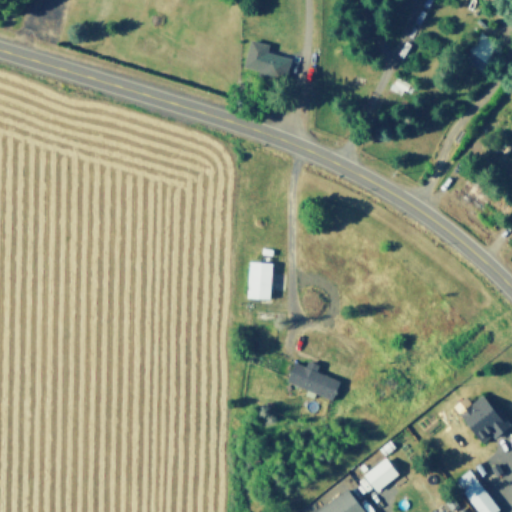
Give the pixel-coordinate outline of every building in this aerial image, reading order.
[(399,37),(407,23),(414,28),(406,42),(399,37)] [(461,52),(474,25),(505,40),(493,67),(485,63),(461,52)] [(233,67),(243,39),(286,54),(276,82),(233,67)] [(380,86),(384,79),(392,84),(389,90),(380,86)] [(258,256),(258,297),(237,297),(237,256),(258,256)] [(280,374),(288,355),(301,361),(303,355),(316,361),(314,367),(339,378),(330,397),(280,374)] [(450,416),(477,393),(504,426),(477,448),(450,416)] [(373,492),(395,474),(382,457),(359,475),(373,492)] [(479,511),(452,477),(467,466),(498,506),(489,511),(479,511)] [(313,511),(341,489),(360,511),(313,511)]
